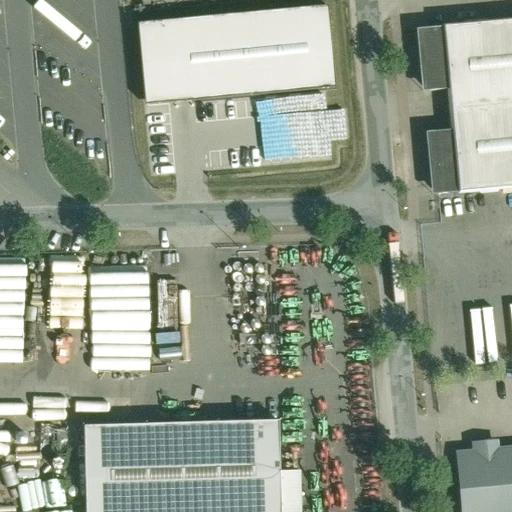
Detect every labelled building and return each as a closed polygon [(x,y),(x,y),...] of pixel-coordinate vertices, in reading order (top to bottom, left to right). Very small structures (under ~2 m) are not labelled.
[(324,8),(135,25),(143,105),(332,89),(324,8)] [(511,24),(420,34),(422,55),(425,87),(447,84),(449,104),(453,104),(456,134),(423,137),(428,190),(511,181),(511,24)] [(82,430),(84,511),(274,511),(274,470),(273,426),(82,430)] [(456,511),(511,511),(511,449),(498,451),(497,441),(468,444),(469,453),(452,455),(456,511)] [(296,511),(296,470),(274,470),(274,511),(296,511)]
